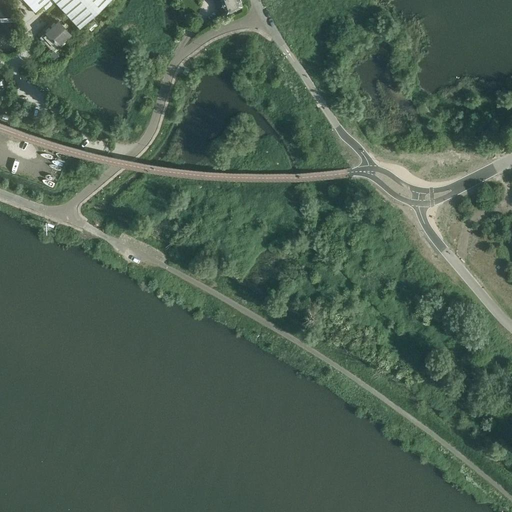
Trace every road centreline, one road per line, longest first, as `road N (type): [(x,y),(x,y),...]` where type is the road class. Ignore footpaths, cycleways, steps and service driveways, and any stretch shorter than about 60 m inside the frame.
road 1 (track): [(511,498),(420,424),(168,269)]
road 2 (unclassified): [(66,217),(139,150),(166,81),(190,47),(263,16)]
